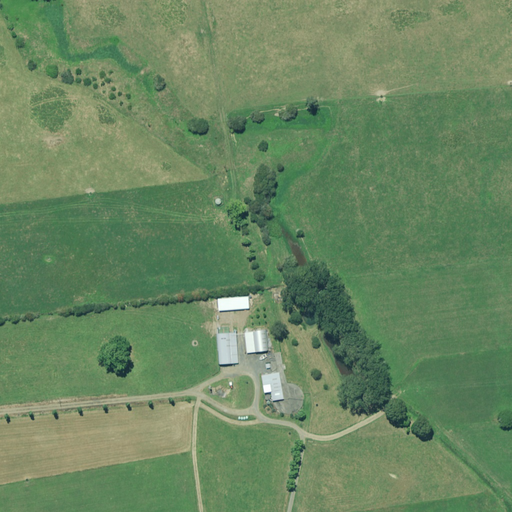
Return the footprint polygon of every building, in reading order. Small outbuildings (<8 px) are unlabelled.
[(230,311),(229,298),(216,299),(217,312),(230,311)] [(254,332),(256,352),(270,351),(267,331),(254,332)] [(256,352),(254,332),(245,333),(247,354),(256,352)] [(239,363),(237,333),(219,334),(221,365),(239,363)] [(284,399),(280,373),(262,376),(265,393),(272,392),(273,401),(284,399)]
